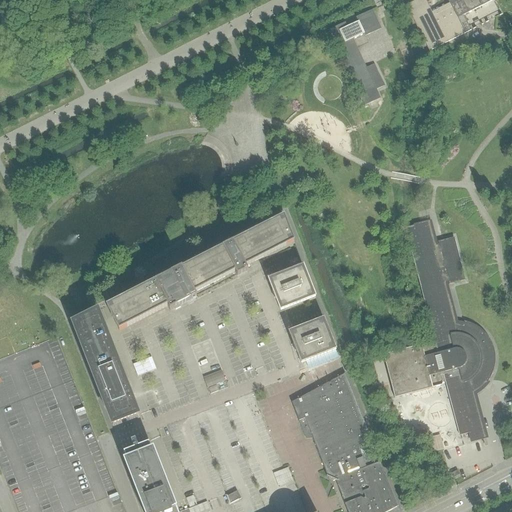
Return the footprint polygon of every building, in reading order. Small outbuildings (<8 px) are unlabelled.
[(464,16),(494,0),(417,0),(406,6),(429,52),(471,31),(464,16)] [(330,31),(364,106),(368,104),(380,99),(376,90),(383,87),(376,71),(368,75),(356,48),(352,40),(364,34),(365,36),(380,29),(372,11),(356,18),(358,22),(347,28),(345,24),(330,31)] [(245,266),(293,242),(293,241),(284,217),(106,307),(119,331),(167,306),(169,311),(177,307),(196,297),(194,293),(234,272),(237,277),(248,271),(245,266)] [(437,342),(383,356),(394,398),(446,385),(460,436),(473,432),(474,439),(482,437),(483,444),(484,444),(471,395),(476,392),(480,390),(483,386),(487,382),(489,378),(492,374),(493,369),(494,364),(495,359),(494,357),(494,352),(493,347),(491,342),(490,340),(487,336),(484,332),(482,330),(478,327),(474,325),(469,322),(465,321),(462,321),(457,320),(452,320),(443,286),(464,281),(453,238),(438,242),(438,245),(433,246),(427,226),(422,228),(421,224),(406,228),(437,342)] [(284,310),(315,298),(303,266),(291,270),(272,278),(268,279),(274,296),(280,311),(284,310)] [(73,324),(113,425),(138,415),(98,314),(73,324)] [(335,351),(336,350),(323,318),(291,331),(288,332),(301,364),(305,362),(313,359),(335,351)] [(335,351),(313,359),(315,367),(338,358),(335,351)] [(152,371),(148,359),(133,365),(138,377),(152,371)] [(221,371),(203,377),(207,388),(225,382),(221,371)] [(347,511),(388,511),(397,508),(398,508),(397,507),(391,491),(382,468),(345,374),(291,403),(305,438),(311,435),(324,470),(326,473),(332,476),(338,474),(340,478),(335,480),(347,511)] [(219,391),(217,386),(210,389),(212,394),(219,391)] [(429,442),(433,456),(444,453),(440,439),(429,442)] [(175,511),(173,504),(172,504),(149,443),(124,453),(146,511),(175,511)] [(284,470),(274,474),(280,488),(294,482),(288,468),(284,470)] [(238,500),(241,499),(237,491),(227,496),(226,496),(229,504),(238,500)] [(194,496),(186,500),(190,508),(198,505),(194,496)] [(197,506),(190,509),(182,511),(202,511),(210,509),(207,502),(197,506)]
